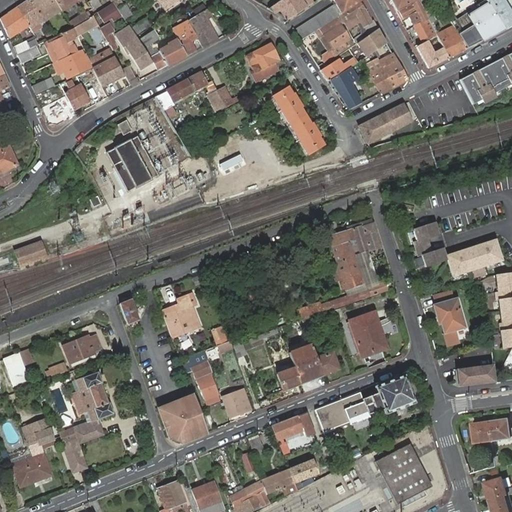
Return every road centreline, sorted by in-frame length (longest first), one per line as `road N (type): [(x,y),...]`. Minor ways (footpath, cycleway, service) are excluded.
road 1 (residential): [(422,354),(373,196),(108,297)]
road 2 (residential): [(167,459),(422,354)]
road 3 (residential): [(53,148),(92,118),(237,43),(256,23)]
road 4 (residential): [(167,459),(108,297)]
road 5 (residential): [(341,126),(293,50),(256,23)]
road 6 (residential): [(42,511),(167,459)]
road 7 (residential): [(0,38),(53,148)]
